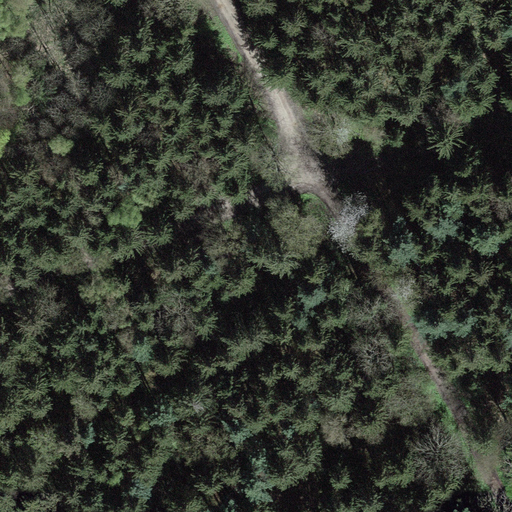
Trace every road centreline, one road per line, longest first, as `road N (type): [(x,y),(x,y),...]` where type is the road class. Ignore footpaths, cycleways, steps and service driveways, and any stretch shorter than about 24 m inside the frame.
road 1 (track): [(510,511),(217,0)]
road 2 (track): [(0,287),(316,178),(511,124)]
